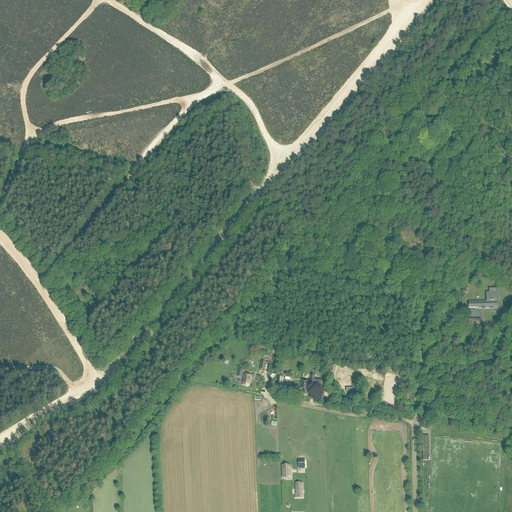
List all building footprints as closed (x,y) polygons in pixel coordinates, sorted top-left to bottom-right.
[(261,361),(260,369),(266,371),(268,364),(267,364),(267,361),(262,360),(262,361),(261,361)] [(244,376),(242,374),(243,370),(239,369),(237,377),(241,377),(242,377),(244,378),(242,385),(249,387),(250,382),(250,379),(251,379),(252,376),(244,374),(244,376)] [(310,375),(310,384),(323,385),(323,379),(315,379),(315,375),(310,375)] [(300,389),(302,389),(302,393),(303,394),(303,395),(307,395),(307,394),(308,394),(309,383),(303,382),(301,382),(300,389)] [(282,466),(283,478),(291,478),(290,466),(282,466)]
